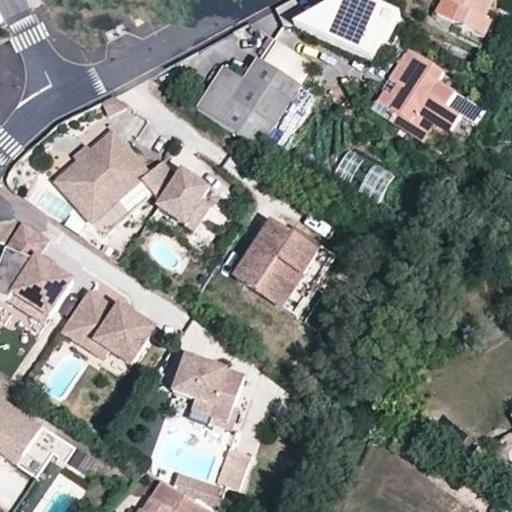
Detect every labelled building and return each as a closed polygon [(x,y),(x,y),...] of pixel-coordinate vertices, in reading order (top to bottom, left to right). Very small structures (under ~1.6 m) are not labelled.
[(341,6),(297,29),(375,65),(401,23),(353,0),(352,0),(349,9),(341,6)] [(352,0),(351,0),(341,6),(349,9),(352,0)] [(446,0),(446,1),(461,9),(454,25),(484,39),(491,23),(484,20),(493,0),(446,0)] [(262,61),(302,87),(316,66),(276,40),(262,61)] [(440,83),(444,75),(409,53),(390,82),(398,86),(407,92),(399,104),(390,98),(384,94),(377,104),(399,118),(394,126),(423,145),(432,131),(446,139),(459,118),(446,109),(455,94),(440,83)] [(224,71),(198,110),(263,152),(270,140),(301,92),(303,88),(302,87),(262,61),(246,84),(224,71)] [(390,98),(399,104),(407,92),(398,86),(390,98)] [(301,92),(270,140),(285,149),(316,101),(301,92)] [(103,216),(143,180),(151,173),(114,131),(94,150),(80,162),(66,175),(103,216)] [(94,150),(88,144),(75,156),(80,162),(94,150)] [(205,201),(213,190),(190,175),(187,181),(179,176),(165,160),(151,173),(143,180),(154,194),(164,204),(161,209),(198,232),(214,207),(205,201)] [(183,171),(179,176),(187,181),(190,175),(183,171)] [(319,253),(273,225),(238,280),(284,309),(319,253)] [(323,247),(294,229),(290,235),(319,253),(323,247)] [(18,300),(51,321),(76,284),(53,270),(42,263),(39,261),(50,244),(29,230),(13,254),(12,254),(0,283),(0,300),(14,306),(18,300)] [(44,259),(42,263),(53,270),(56,266),(44,259)] [(134,369),(158,333),(122,309),(119,313),(116,319),(103,310),(107,305),(94,297),(66,337),(80,346),(85,338),(113,356),(134,369)] [(14,306),(47,328),(51,321),(18,300),(14,306)] [(107,305),(103,310),(116,319),(119,313),(107,305)] [(85,338),(80,346),(107,364),(113,356),(85,338)] [(246,380),(187,361),(174,396),(197,404),(197,405),(215,412),(213,421),(214,422),(212,428),(229,433),(231,428),(236,411),(246,380)] [(0,443),(24,460),(45,430),(0,401),(0,443)] [(197,405),(194,415),(213,421),(215,412),(197,405)] [(235,435),(242,413),(236,411),(231,428),(229,433),(235,435)] [(24,460),(0,443),(0,456),(19,469),(24,460)] [(96,463),(76,451),(68,464),(88,476),(96,463)] [(253,459),(231,452),(219,487),(240,494),(253,459)] [(501,462),(486,454),(477,471),(492,479),(501,462)] [(511,468),(501,462),(492,479),(511,490),(511,468)] [(222,511),(229,495),(181,479),(177,493),(205,511),(222,511)] [(205,511),(164,485),(153,501),(145,511),(205,511)]
